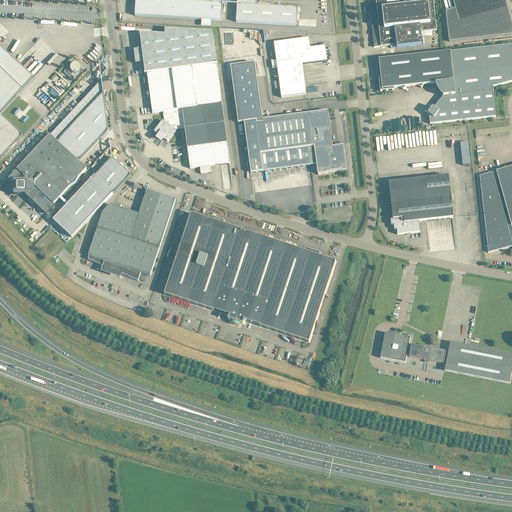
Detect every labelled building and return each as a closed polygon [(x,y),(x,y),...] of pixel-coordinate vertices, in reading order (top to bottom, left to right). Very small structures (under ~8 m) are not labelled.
[(135,0),(135,16),(222,21),(223,4),(225,4),(225,3),(223,3),(222,0),(237,0),(237,4),(236,4),(236,5),(237,5),(236,22),(297,26),(298,8),(257,6),(257,0),(135,0)] [(369,0),(371,13),(371,14),(370,14),(371,14),(375,47),(374,47),(374,48),(396,45),(397,48),(422,45),(421,33),(436,31),(432,0),(369,0)] [(450,41),(511,34),(511,24),(507,8),(504,0),(452,0),(455,8),(446,11),(450,41)] [(222,104),(217,64),(218,64),(217,64),(213,32),(165,30),(165,35),(140,34),(142,50),(139,50),(139,49),(134,50),(136,64),(141,63),(141,62),(144,62),(145,73),(144,73),(144,74),(147,73),(152,113),(164,112),(164,113),(163,114),(164,121),(163,122),(155,132),(159,135),(157,138),(162,141),(163,138),(168,142),(176,131),(175,131),(176,130),(183,129),(183,128),(185,128),(190,169),(230,164),(222,104),(223,104),(222,104)] [(277,68),(281,98),(306,95),(302,65),(308,64),(307,63),(312,63),(312,64),(324,62),(326,63),(329,60),(327,58),(325,46),(310,48),(309,39),(274,43),(276,61),(271,61),(272,69),(277,68)] [(511,44),(450,52),(379,60),(381,78),(379,78),(380,92),(394,90),(394,88),(400,88),(403,90),(406,87),(418,86),(421,88),(424,85),(436,84),(436,85),(436,87),(437,88),(438,89),(438,91),(439,92),(440,93),(441,95),(442,96),(443,97),(434,108),(433,107),(428,114),(429,115),(430,124),(496,117),(492,87),(511,81),(511,44)] [(0,113),(33,79),(32,79),(0,48),(0,160),(22,137),(0,116),(0,113)] [(328,111),(309,113),(310,116),(263,123),(255,63),(230,66),(238,123),(244,122),(251,173),(317,164),(318,175),(347,171),(344,145),(333,147),(328,111)] [(78,65),(78,64),(77,64),(76,64),(75,64),(74,64),(73,65),(72,65),(71,66),(71,67),(71,68),(71,69),(71,70),(71,71),(72,72),(73,73),(74,73),(75,74),(76,74),(77,74),(77,73),(78,73),(79,72),(80,71),(80,70),(81,69),(80,68),(80,67),(80,66),(79,65),(78,65)] [(75,78),(66,70),(64,72),(73,80),(75,78)] [(7,177),(7,178),(14,184),(14,195),(26,195),(27,196),(46,214),(54,205),(70,187),(76,184),(78,179),(87,170),(79,162),(109,130),(104,92),(103,93),(57,142),(50,135),(17,170),(9,179),(7,177)] [(479,134),(511,130),(511,124),(478,129),(479,134)] [(53,221),(72,238),(131,175),(130,174),(126,171),(119,164),(115,161),(112,158),(68,205),(67,206),(53,221)] [(511,166),(496,171),(497,174),(493,175),(493,172),(480,176),(488,253),(511,246),(511,242),(511,241),(511,240),(511,166)] [(448,176),(389,183),(393,220),(391,220),(391,225),(394,225),(394,230),(397,230),(397,235),(420,232),(419,222),(453,218),(448,176)] [(89,256),(88,260),(106,267),(105,270),(119,275),(120,273),(128,277),(138,281),(141,274),(142,274),(150,277),(160,248),(176,200),(147,191),(148,188),(149,188),(146,186),(146,187),(144,192),(146,193),(139,214),(110,205),(103,213),(88,256),(89,256)] [(188,225),(187,225),(187,226),(184,237),(183,238),(184,238),(180,248),(180,249),(176,260),(176,259),(176,261),(173,271),(172,271),(172,272),(169,282),(168,283),(165,294),(164,295),(165,295),(166,295),(172,297),(173,298),(174,297),(180,300),(181,300),(188,302),(188,303),(189,303),(196,305),(197,306),(197,305),(204,308),(205,308),(212,310),(212,311),(213,311),(213,310),(220,313),(221,314),(221,313),(228,315),(227,318),(228,319),(228,320),(243,325),(243,323),(244,324),(245,321),(252,323),(252,324),(253,324),(260,326),(260,327),(261,327),(268,329),(269,330),(269,329),(276,332),(277,332),(284,334),(285,335),(292,337),(293,338),(293,337),(300,340),(301,340),(308,342),(309,343),(309,342),(312,331),(313,331),(313,330),(316,320),(317,320),(317,319),(320,309),(321,308),(320,307),(324,297),(324,296),(328,286),(328,285),(331,274),(332,275),(332,273),(335,263),(336,262),(335,262),(328,260),(328,259),(327,259),(326,260),(320,257),(319,256),(320,253),(305,248),(304,251),(303,251),(303,252),(296,249),(295,248),(295,249),(288,246),(287,246),(280,244),(280,243),(279,243),(279,244),(272,241),(271,240),(271,241),(264,238),(263,238),(256,236),(256,235),(255,235),(255,236),(248,233),(247,232),(247,233),(240,230),(239,230),(232,228),(231,227),(231,228),(224,226),(224,225),(223,224),(224,221),(209,216),(208,220),(207,219),(207,220),(200,218),(200,217),(199,217),(192,215),(192,214),(191,214),(191,215),(188,225)] [(445,356),(446,352),(430,349),(430,347),(427,347),(427,348),(411,345),(411,349),(408,349),(410,338),(400,336),(401,334),(396,333),(395,335),(385,333),(380,358),(405,363),(407,353),(410,353),(409,357),(424,360),(424,362),(428,363),(428,361),(443,364),(444,360),(447,360),(445,371),(510,384),(511,372),(511,354),(450,342),(447,357),(445,356)]
